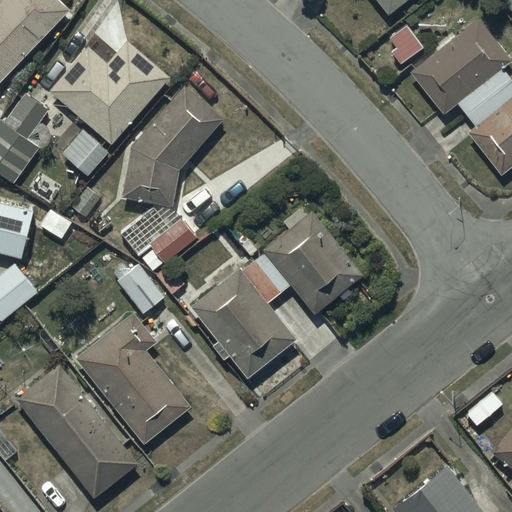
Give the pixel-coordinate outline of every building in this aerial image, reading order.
[(0,0),(0,84),(67,15),(52,0),(0,0)] [(372,0),(388,19),(411,0),(372,0)] [(511,0),(508,0),(503,4),(511,16),(511,0)] [(510,65),(478,22),(457,39),(452,32),(412,63),(418,70),(410,77),(443,119),(457,107),(475,130),(467,137),(500,179),(511,169),(511,85),(501,72),(510,65)] [(391,56),(399,67),(421,52),(406,31),(390,43),(396,52),(391,56)] [(87,53),(49,95),(110,149),(169,82),(127,45),(105,70),(87,53)] [(222,124),(183,90),(130,151),(121,201),(172,210),(178,173),(222,124)] [(25,140),(46,113),(26,98),(3,127),(0,124),(0,179),(10,187),(39,151),(25,140)] [(61,156),(85,179),(106,156),(82,133),(61,156)] [(30,214),(0,207),(0,257),(19,262),(30,214)] [(220,288),(191,311),(218,345),(212,350),(223,363),(227,360),(245,383),(294,345),(265,307),(288,288),(313,319),(363,280),(312,215),(306,220),(300,212),(282,226),(288,233),(261,254),(264,257),(240,275),(231,264),(213,278),(220,288)] [(162,264),(194,240),(181,223),(138,256),(149,269),(159,261),(162,264)] [(36,296),(13,267),(0,277),(0,324),(0,325),(36,296)] [(121,291),(142,316),(163,298),(142,274),(121,291)] [(132,317),(75,363),(143,448),(189,411),(145,355),(155,346),(132,317)] [(57,368),(14,402),(93,502),(136,468),(57,368)] [(511,414),(490,442),(511,458),(511,414)] [(491,511),(447,456),(394,500),(403,511),(491,511)]
